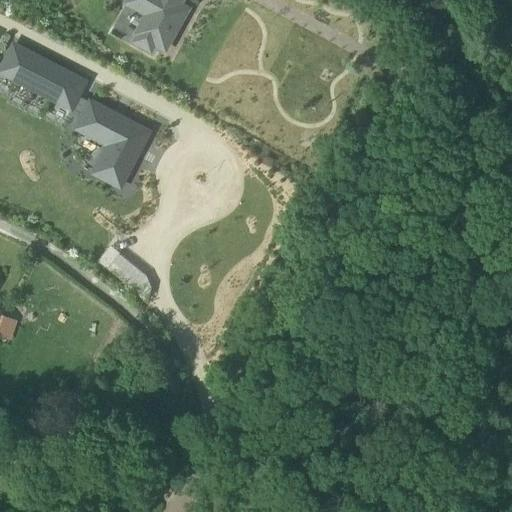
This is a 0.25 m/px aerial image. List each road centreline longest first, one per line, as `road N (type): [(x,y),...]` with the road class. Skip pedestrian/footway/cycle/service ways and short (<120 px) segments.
road 1 (unclassified): [(184,511),(190,485),(449,0)]
road 2 (track): [(0,454),(186,503)]
